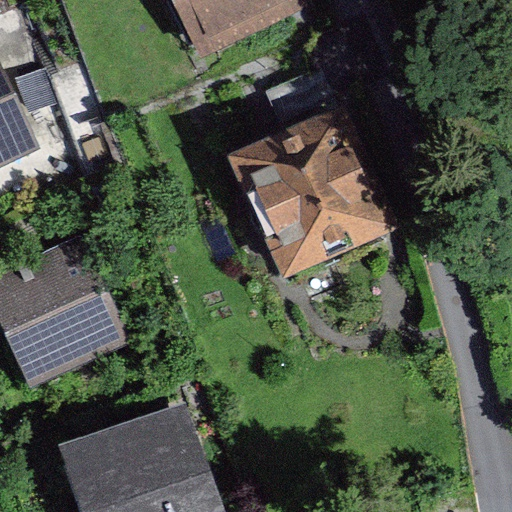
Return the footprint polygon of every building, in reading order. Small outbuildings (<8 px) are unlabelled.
[(155,0),(194,71),(305,11),(298,0),(155,0)] [(0,172),(36,155),(0,84),(0,172)] [(393,239),(334,116),(214,173),(274,296),(393,239)] [(0,352),(23,399),(129,346),(77,242),(0,280),(0,352)] [(221,511),(179,406),(44,460),(64,511),(221,511)]
